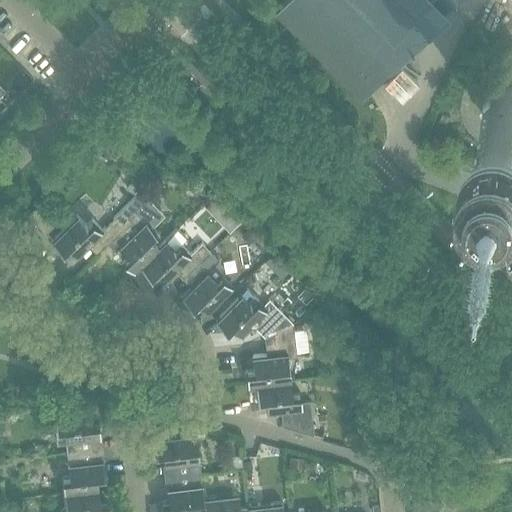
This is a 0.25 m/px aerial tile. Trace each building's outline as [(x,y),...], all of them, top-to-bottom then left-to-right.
[(286,0),(279,7),(367,94),(413,48),(395,30),(425,0),(286,0)] [(511,88),(508,87),(504,87),(500,87),(496,88),(493,89),(490,92),(487,94),(485,97),(484,101),(483,104),(482,108),(483,112),(484,116),(485,119),(487,122),(490,125),(493,127),(496,128),(500,129),(504,130),(508,129),(511,128),(511,88)] [(4,91),(0,94),(0,96),(5,102),(11,97),(4,91)] [(132,176),(125,187),(136,193),(142,182),(132,176)] [(140,190),(112,217),(121,226),(128,219),(136,227),(120,244),(129,253),(123,259),(134,270),(140,264),(139,264),(158,245),(158,244),(159,244),(153,238),(159,233),(151,225),(162,213),(140,190)] [(35,206),(27,215),(45,234),(54,225),(35,206)] [(233,211),(221,223),(228,230),(240,218),(233,211)] [(77,214),(51,239),(65,254),(71,248),(77,254),(94,238),(102,246),(121,226),(112,217),(102,228),(92,218),(86,224),(77,214)] [(249,226),(241,234),(248,242),(257,234),(249,226)] [(158,245),(139,264),(140,264),(154,278),(159,273),(165,279),(182,262),(189,270),(209,249),(201,241),(190,253),(180,242),(185,237),(176,228),(165,239),(164,238),(159,244),(158,244),(158,245)] [(197,278),(181,294),(195,309),(201,304),(207,309),(232,284),(221,274),(219,259),(209,249),(189,270),(197,278)] [(273,251),(264,259),(281,276),(289,268),(273,251)] [(297,279),(290,289),(302,297),(309,287),(297,279)] [(240,294),(215,318),(230,333),(235,328),(241,334),(258,317),(272,331),(292,322),(269,298),(262,304),(255,298),(246,288),(240,294)] [(247,384),(255,384),(256,383),(282,380),(282,379),(290,378),(288,356),(296,356),(292,322),(272,331),(272,332),(274,352),(252,355),(253,369),(245,369),(247,384)] [(355,374),(348,375),(350,389),(357,388),(364,387),(362,373),(355,374)] [(256,383),(255,384),(257,403),(265,403),(266,410),(280,409),(282,425),(291,427),(313,434),(310,400),(301,400),(300,391),(292,392),(290,378),(282,379),(282,380),(256,383)] [(64,432),(66,452),(80,450),(79,438),(100,436),(99,421),(90,422),(89,409),(54,413),(56,433),(64,432)] [(152,436),(154,457),(163,456),(164,464),(187,462),(188,473),(201,471),(198,445),(189,446),(188,433),(152,436)] [(61,477),(63,492),(98,487),(97,480),(105,479),(103,458),(82,461),(80,450),(66,452),(69,476),(61,477)] [(242,454),(228,456),(230,467),(243,466),(243,461),(242,454)] [(289,458),(288,467),(304,468),(304,459),(289,458)] [(251,460),(243,461),(243,466),(243,469),(252,468),(251,460)] [(197,511),(196,499),(203,498),(203,496),(204,496),(201,471),(188,473),(190,484),(167,486),(168,500),(160,501),(160,502),(161,511),(197,511)] [(57,511),(109,511),(108,500),(100,501),(98,487),(63,492),(64,504),(57,511)] [(240,506),(238,492),(204,496),(203,496),(203,498),(205,511),(212,510),(212,511),(248,511),(247,505),(240,506)] [(416,511),(409,509),(409,511),(439,511),(442,503),(418,496),(416,511)] [(283,511),(282,501),(247,505),(248,511),(283,511)] [(161,511),(160,502),(149,503),(149,511),(161,511)]
